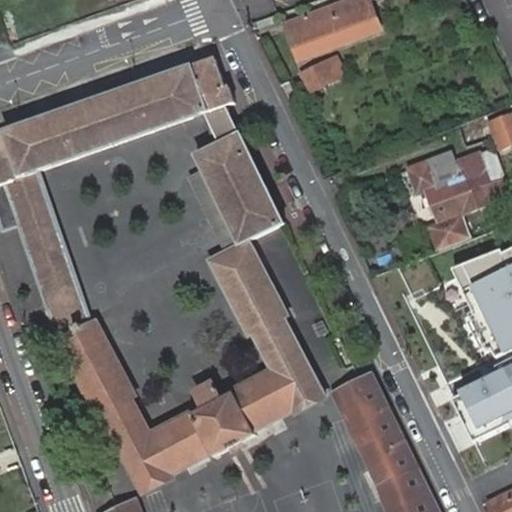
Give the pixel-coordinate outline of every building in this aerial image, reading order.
[(313,21),(310,16),(286,24),(299,61),(381,33),(368,0),(354,0),(318,13),(320,18),(313,21)] [(318,13),(310,16),(313,21),(320,18),(318,13)] [(345,75),(336,57),(301,74),(310,93),(345,75)] [(206,114),(226,107),(235,104),(231,88),(225,90),(215,60),(0,134),(0,187),(8,185),(41,173),(206,114)] [(241,137),(226,107),(206,114),(215,150),(241,137)] [(511,115),(492,123),(504,151),(511,147),(511,115)] [(241,137),(215,150),(197,158),(240,246),(284,225),(241,137)] [(431,228),(440,251),(469,240),(474,239),(465,215),(508,198),(502,183),(491,188),(485,170),(479,155),(458,164),(454,156),(410,173),(419,195),(428,191),(441,224),(431,228)] [(495,166),(485,170),(491,188),(502,183),(495,166)] [(84,292),(41,173),(8,185),(0,187),(0,221),(3,231),(20,225),(49,306),(84,292)] [(96,325),(62,343),(63,346),(99,414),(102,413),(143,492),(173,476),(172,474),(213,453),(215,457),(258,435),(255,431),(296,411),(297,414),(328,398),(287,318),(291,316),(252,242),(214,260),(253,336),(256,334),(276,372),(234,393),(235,394),(223,400),(214,384),(198,392),(207,409),(195,415),(194,413),(152,434),(133,397),(136,395),(99,323),(96,325)] [(511,247),(456,268),(511,365),(511,370),(457,398),(478,442),(511,425),(511,247)] [(49,306),(62,343),(96,325),(84,292),(49,306)] [(442,511),(373,371),(332,391),(379,484),(387,511),(442,511)] [(511,511),(511,489),(488,501),(493,511),(511,511)] [(143,511),(137,495),(117,506),(119,511),(143,511)]
